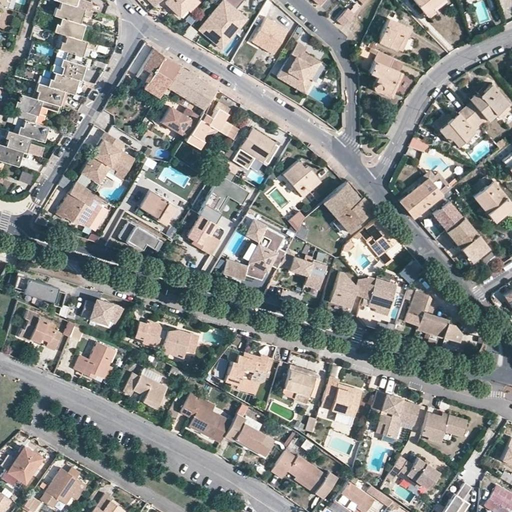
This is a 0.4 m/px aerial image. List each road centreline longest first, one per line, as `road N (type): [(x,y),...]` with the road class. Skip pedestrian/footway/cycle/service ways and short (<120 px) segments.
road 1 (secondary): [(15,233),(454,366),(491,370)]
road 2 (residential): [(278,504),(53,385)]
road 3 (residential): [(15,233),(143,25)]
road 4 (residential): [(143,25),(342,151)]
road 5 (residential): [(511,35),(438,74),(370,185)]
road 6 (residential): [(53,385),(37,413),(41,433),(174,511)]
road 7 (residential): [(342,151),(353,134),(351,66),(333,34),(294,0)]
road 8 (residential): [(370,185),(470,298)]
